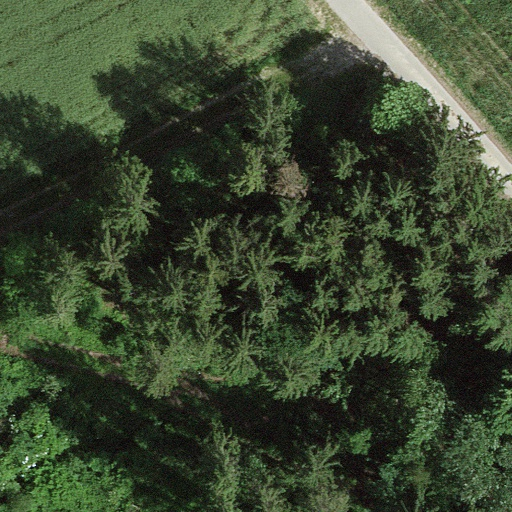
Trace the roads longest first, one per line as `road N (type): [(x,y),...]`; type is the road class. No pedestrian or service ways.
road 1 (track): [(0,211),(357,37)]
road 2 (track): [(323,0),(511,207)]
